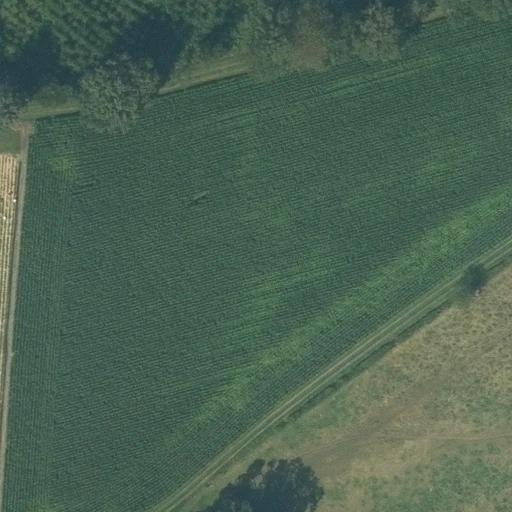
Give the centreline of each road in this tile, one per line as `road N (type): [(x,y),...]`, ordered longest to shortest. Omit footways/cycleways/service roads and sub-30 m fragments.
road 1 (track): [(0,111),(208,74),(468,0)]
road 2 (track): [(511,245),(347,359),(163,511)]
